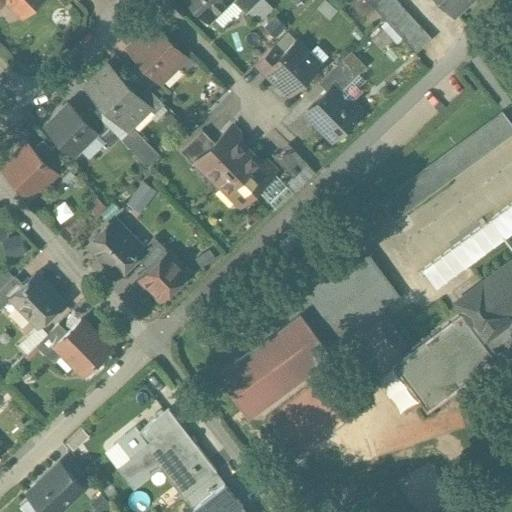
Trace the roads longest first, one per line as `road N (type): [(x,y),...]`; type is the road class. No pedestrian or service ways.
road 1 (residential): [(149,341),(511,0)]
road 2 (residential): [(0,185),(149,341)]
road 3 (residential): [(149,341),(278,511)]
road 4 (residential): [(0,481),(149,341)]
road 5 (residential): [(154,0),(261,106)]
road 6 (residential): [(26,93),(134,0)]
